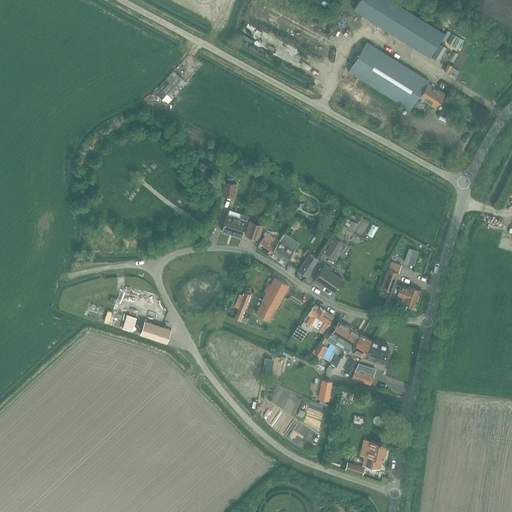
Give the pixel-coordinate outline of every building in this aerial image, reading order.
[(430,57),(445,33),(391,0),(358,0),(353,9),(430,57)] [(290,9),(286,16),(293,20),(297,13),(290,9)] [(256,22),(248,37),(331,79),(334,73),(325,68),(329,59),(256,22)] [(456,40),(466,45),(471,35),(462,30),(456,40)] [(418,96),(435,107),(444,94),(428,83),(429,81),(366,40),(347,70),(410,110),(418,96)] [(449,40),(442,55),(448,59),(456,43),(449,40)] [(462,48),(457,57),(463,60),(468,51),(462,48)] [(448,63),(444,71),(448,73),(452,65),(448,63)] [(183,95),(197,80),(183,67),(161,89),(173,101),(180,93),(183,95)] [(373,104),(379,107),(378,108),(391,116),(396,108),(378,97),(373,104)] [(224,181),(223,195),(235,197),(237,183),(224,181)] [(241,213),(239,218),(227,214),(221,231),(241,237),(249,216),(241,213)] [(500,220),(499,226),(507,227),(509,217),(486,214),(485,219),(500,220)] [(359,216),(353,231),(360,233),(366,219),(359,216)] [(258,239),(262,225),(249,221),(244,234),(258,239)] [(270,254),(279,240),(279,239),(278,240),(267,233),(265,231),(263,233),(265,234),(258,245),(270,254)] [(325,253),(333,258),(338,250),(335,248),(339,241),(334,238),(325,253)] [(279,240),(270,254),(284,263),(293,249),(279,240)] [(427,252),(421,250),(418,259),(424,261),(427,252)] [(318,259),(309,253),(298,270),(307,276),(318,259)] [(410,256),(408,264),(414,266),(416,259),(410,256)] [(322,284),(334,292),(343,280),(329,270),(330,268),(325,264),(313,281),(321,286),(322,284)] [(408,288),(395,283),(399,273),(388,269),(381,288),(390,291),(385,306),(394,309),(395,306),(405,310),(406,305),(414,308),(420,290),(409,286),(408,288)] [(276,308),(289,285),(275,277),(262,300),(263,300),(255,313),(268,320),(275,308),(276,308)] [(235,319),(241,321),(251,294),(246,292),(235,319)] [(333,316),(320,307),(315,304),(301,326),(307,330),(309,331),(312,330),(315,327),(323,332),(333,316)] [(143,327),(146,311),(135,310),(133,325),(143,327)] [(360,334),(343,324),(338,321),(330,335),(334,338),(347,345),(344,350),(349,352),(360,334)] [(145,336),(167,344),(172,331),(150,323),(145,336)] [(362,356),(371,340),(360,334),(349,352),(351,354),(353,350),(362,355),(362,356)] [(388,345),(371,340),(362,356),(383,362),(383,361),(385,360),(386,355),(385,354),(388,345)] [(338,344),(334,352),(338,354),(343,347),(338,344)] [(326,360),(331,353),(319,345),(314,353),(326,360)] [(274,364),(286,365),(287,352),(275,352),(274,364)] [(335,355),(331,362),(336,365),(340,358),(335,355)] [(350,360),(344,371),(350,374),(356,363),(350,360)] [(354,370),(351,378),(371,385),(373,376),(354,370)] [(340,397),(346,376),(337,374),(332,395),(340,397)] [(364,464),(368,465),(380,468),(382,460),(384,461),(388,445),(371,441),(368,456),(366,456),(364,464)] [(363,474),(365,467),(348,462),(346,469),(363,474)]
